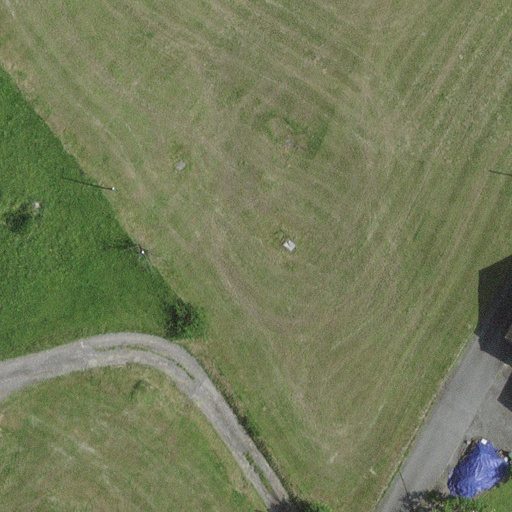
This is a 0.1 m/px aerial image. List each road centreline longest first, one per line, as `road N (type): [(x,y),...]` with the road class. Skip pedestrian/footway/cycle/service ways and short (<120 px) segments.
road 1 (track): [(0,374),(121,347),(151,351),(200,388),(283,511)]
road 2 (track): [(511,282),(394,511)]
